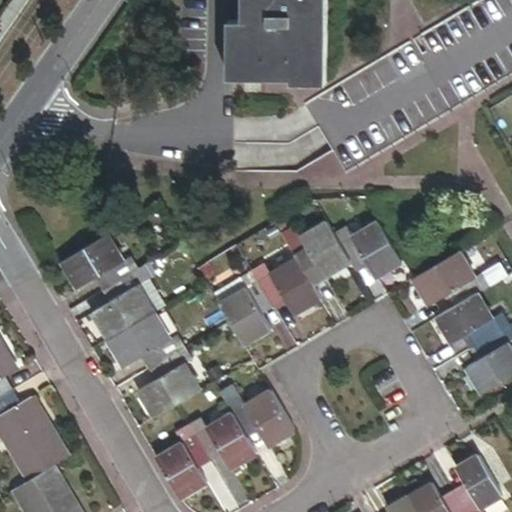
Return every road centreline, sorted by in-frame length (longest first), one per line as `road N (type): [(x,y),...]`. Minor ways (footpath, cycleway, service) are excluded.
road 1 (residential): [(348,472),(437,423),(383,320),(292,371)]
road 2 (residential): [(0,243),(159,511)]
road 3 (residential): [(0,147),(102,0)]
